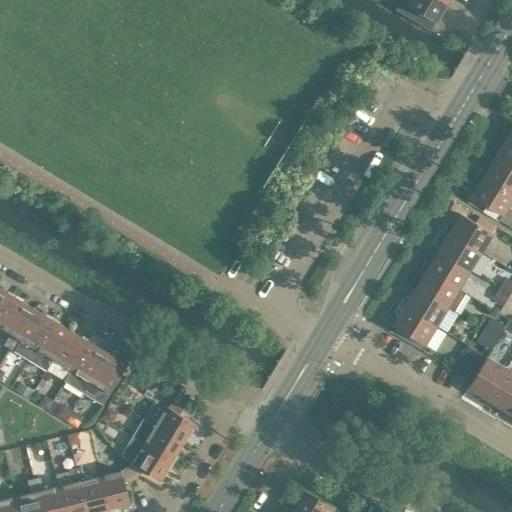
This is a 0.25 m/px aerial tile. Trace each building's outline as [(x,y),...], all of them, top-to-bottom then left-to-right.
[(419,23),(431,30),(448,2),(444,0),(410,0),(408,5),(425,14),(419,23)] [(511,127),(505,129),(501,137),(511,143),(511,127)] [(497,159),(495,158),(511,168),(511,143),(501,137),(496,144),(499,155),(497,159)] [(511,168),(495,158),(494,159),(496,160),(494,163),(483,166),(478,174),(511,194),(511,168)] [(472,196),(504,215),(500,221),(508,226),(511,220),(511,208),(509,207),(511,201),(511,194),(478,174),(473,181),(476,192),(474,196),(472,195),(472,196)] [(476,222),(461,213),(460,214),(462,215),(460,219),(449,221),(444,229),(481,251),(493,232),(476,222)] [(480,216),(476,222),(493,232),(497,226),(480,216)] [(440,237),(442,248),(440,251),(439,250),(438,251),(470,270),(481,251),(444,229),(440,237)] [(438,251),(440,252),(438,256),(427,258),(422,266),(459,288),(470,270),(438,251)] [(417,274),(420,285),(418,288),(416,287),(416,288),(448,307),(455,311),(466,293),(459,288),(422,266),(417,274)] [(511,291),(511,283),(507,280),(502,289),(510,294),(511,291)] [(15,295),(14,296),(0,286),(0,321),(16,296),(15,295)] [(416,288),(417,289),(415,293),(405,295),(400,303),(437,325),(448,307),(416,288)] [(497,297),(505,303),(510,294),(502,289),(497,297)] [(34,306),(33,307),(16,297),(17,296),(16,296),(0,321),(0,326),(11,333),(4,344),(10,347),(34,307),(34,306)] [(395,311),(398,322),(396,325),(394,324),(393,325),(397,327),(425,344),(437,325),(400,303),(395,311)] [(52,317),(51,318),(35,308),(35,307),(34,307),(10,347),(28,359),(53,318),(52,317)] [(70,329),(53,319),(54,318),(53,318),(28,359),(47,370),(53,359),(71,329),(70,329)] [(505,326),(492,318),(485,329),(498,337),(505,326)] [(421,349),(425,344),(397,327),(394,333),(421,349)] [(89,340),(88,340),(72,330),(71,329),(53,359),(72,370),(90,340),(89,340)] [(477,342),(491,350),(498,337),(485,329),(477,342)] [(107,351),(107,352),(90,342),(91,341),(90,340),(72,370),(65,381),(84,392),(108,351),(107,351)] [(482,353),(469,344),(463,354),(464,362),(473,367),(482,353)] [(127,364),(109,353),(109,352),(108,351),(84,392),(103,404),(127,364)] [(487,356),(468,388),(474,392),(476,400),(484,404),(506,367),(487,356)] [(505,410),(511,399),(511,370),(506,367),(484,404),(491,409),(500,407),(505,410)] [(36,388),(21,380),(16,388),(30,397),(36,388)] [(54,399),(45,394),(39,402),(49,408),(54,399)] [(185,442),(184,441),(195,423),(155,399),(143,418),(184,443),(185,442)] [(61,406),(57,413),(67,419),(73,409),(66,405),(61,406)] [(118,411),(109,406),(103,416),(112,421),(118,411)] [(73,409),(67,419),(77,425),(81,418),(80,413),(73,409)] [(174,460),(173,460),(183,443),(184,444),(184,443),(143,418),(132,437),(173,461),(174,460)] [(79,431),(69,434),(71,444),(82,441),(79,431)] [(136,479),(142,469),(161,480),(172,462),(173,462),(173,461),(132,437),(122,454),(123,458),(132,462),(127,466),(136,479)] [(91,511),(107,508),(107,509),(109,509),(100,475),(85,479),(82,466),(76,468),(87,511),(91,511)] [(109,509),(109,508),(130,502),(125,481),(136,479),(127,466),(122,470),(100,475),(109,509)] [(87,511),(76,468),(70,469),(70,470),(56,473),(59,485),(58,485),(64,511),(87,511)] [(64,511),(58,485),(44,489),(41,476),(34,478),(42,511),(64,511)] [(42,511),(34,478),(28,479),(31,492),(16,496),(20,511),(42,511)] [(331,511),(335,507),(305,490),(294,508),(294,507),(293,508),(298,511),(331,511)] [(20,511),(16,496),(1,499),(0,493),(0,511),(20,511)]
